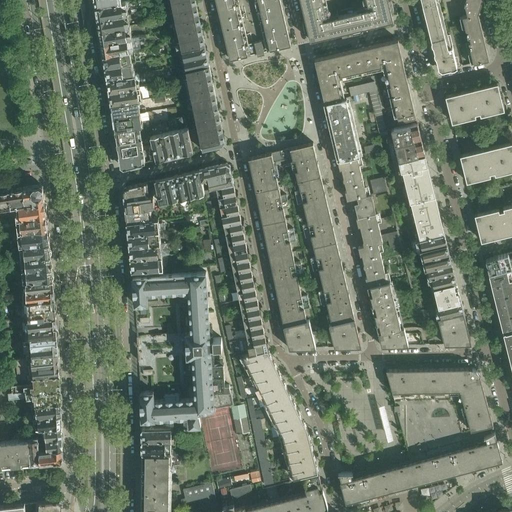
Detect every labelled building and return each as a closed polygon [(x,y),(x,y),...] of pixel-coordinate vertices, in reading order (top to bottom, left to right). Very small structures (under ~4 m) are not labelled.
[(195,0),(175,0),(172,1),(174,10),(197,6),(195,0)] [(257,53),(258,55),(265,53),(264,51),(291,45),(280,0),(216,0),(230,59),(257,53)] [(301,0),(311,40),(394,20),(388,0),(301,0)] [(482,0),(462,0),(461,4),(466,5),(468,15),(479,13),(482,0)] [(126,1),(96,6),(98,18),(128,13),(126,1)] [(458,67),(450,35),(446,36),(437,1),(423,4),(439,68),(443,70),(458,67)] [(197,6),(174,10),(176,20),(199,15),(197,6)] [(128,13),(98,18),(100,30),(130,25),(128,13)] [(479,13),(468,15),(463,16),(468,37),(470,37),(471,41),(469,42),(471,52),(468,53),(471,64),(489,59),(479,13)] [(199,15),(176,20),(178,30),(201,25),(199,15)] [(130,25),(100,30),(102,42),(132,37),(130,25)] [(201,25),(178,30),(180,40),(203,35),(201,25)] [(203,35),(180,40),(183,50),(205,45),(203,35)] [(132,37),(102,42),(104,54),(134,49),(132,37)] [(408,81),(398,40),(357,49),(362,70),(382,65),(381,62),(386,60),(391,85),(408,81)] [(205,45),(183,50),(185,60),(207,55),(205,45)] [(136,61),(134,50),(135,50),(134,49),(104,54),(106,66),(133,61),(136,61)] [(342,98),(336,72),(340,71),(341,75),(362,70),(357,49),(315,59),(325,102),(324,102),(342,98)] [(207,55),(185,60),(187,69),(209,64),(207,55)] [(135,73),(133,61),(106,66),(108,78),(138,73),(138,72),(135,73)] [(209,64),(187,69),(189,79),(211,74),(209,64)] [(146,73),(139,74),(138,73),(108,78),(110,90),(140,86),(140,85),(148,84),(146,73)] [(211,74),(189,79),(191,89),(213,84),(211,74)] [(386,130),(375,81),(350,87),(352,95),(370,91),(374,111),(369,112),(371,122),(377,121),(379,132),(386,130)] [(417,118),(411,92),(408,81),(391,85),(387,86),(394,117),(396,121),(396,123),(417,118)] [(498,82),(446,95),(452,122),(476,116),(476,114),(480,112),(481,115),(505,109),(498,82)] [(213,84),(191,89),(193,99),(215,93),(213,84)] [(148,85),(140,86),(110,90),(112,103),(142,99),(143,97),(149,96),(148,85)] [(167,94),(180,92),(179,85),(166,87),(167,94)] [(215,93),(193,99),(195,109),(197,108),(218,104),(215,93)] [(361,155),(349,108),(347,97),(342,98),(324,102),(338,160),(358,155),(361,155)] [(142,99),(112,103),(114,115),(141,112),(140,104),(141,103),(140,99),(141,99),(142,99)] [(218,104),(197,108),(199,118),(220,114),(218,104)] [(141,112),(114,115),(116,129),(144,125),(143,120),(142,120),(141,112)] [(222,124),(220,114),(199,118),(201,127),(202,128),(222,124)] [(418,123),(392,129),(396,145),(422,138),(418,123)] [(222,124),(202,128),(204,137),(216,135),(224,134),(222,124)] [(144,125),(116,129),(118,142),(142,138),(141,126),(144,125)] [(194,151),(190,129),(189,127),(180,129),(184,153),(194,151)] [(206,148),(204,137),(202,128),(201,127),(190,129),(194,151),(206,148)] [(180,129),(170,131),(175,155),(184,153),(180,129)] [(170,131),(160,133),(166,157),(175,155),(170,131)] [(151,136),(154,148),(157,159),(166,157),(160,133),(151,136)] [(224,134),(216,135),(204,137),(206,148),(216,145),(223,144),(225,140),(224,134)] [(142,138),(118,142),(119,154),(144,150),(142,138)] [(422,138),(396,145),(399,159),(425,153),(422,138)] [(511,141),(460,154),(467,181),(491,175),(490,173),(495,172),(495,174),(511,170),(511,141)] [(321,175),(314,142),(283,149),(285,159),(293,157),(298,180),(321,175)] [(367,153),(383,149),(382,143),(365,147),(367,153)] [(157,159),(154,148),(144,150),(146,162),(157,159)] [(144,150),(119,154),(121,165),(124,167),(146,162),(144,150)] [(280,150),(249,157),(256,190),(279,185),(274,162),(283,160),(280,150)] [(425,153),(399,159),(394,161),(396,171),(401,170),(404,183),(431,176),(425,153)] [(358,155),(338,160),(340,169),(342,169),(347,190),(345,190),(347,200),(354,198),(367,195),(358,155)] [(234,183),(230,165),(227,163),(200,169),(202,180),(207,178),(209,187),(217,186),(234,183)] [(204,189),(202,180),(200,169),(191,171),(196,195),(205,194),(204,189)] [(196,195),(191,171),(182,173),(187,197),(196,195)] [(187,197),(182,173),(173,175),(178,199),(187,197)] [(178,199),(173,175),(165,177),(169,200),(174,199),(178,199)] [(321,175),(298,180),(301,190),(295,191),(298,204),(304,202),(306,213),(329,208),(321,175)] [(370,180),(374,193),(388,190),(384,176),(370,180)] [(438,204),(434,188),(431,176),(404,183),(408,201),(410,201),(412,210),(438,204)] [(169,200),(165,177),(156,179),(159,193),(161,202),(165,201),(169,200)] [(159,193),(156,179),(126,186),(124,190),(125,197),(148,194),(159,193)] [(35,184),(35,185),(25,187),(27,204),(45,202),(43,186),(41,184),(40,184),(39,183),(35,184)] [(236,193),(234,183),(217,186),(217,188),(205,190),(206,197),(218,195),(219,197),(236,193)] [(279,185),(256,190),(263,223),(286,219),(284,208),(289,207),(287,194),(281,195),(279,185)] [(17,186),(15,188),(9,189),(11,205),(16,205),(27,204),(25,187),(23,187),(21,186),(17,186)] [(3,189),(2,190),(0,190),(0,206),(11,205),(9,189),(7,188),(3,189)] [(236,193),(219,197),(221,206),(238,202),(236,193)] [(150,206),(148,194),(125,197),(126,209),(150,206)] [(376,212),(372,194),(367,195),(354,198),(358,217),(359,217),(376,213),(376,212)] [(47,214),(46,209),(47,207),(47,203),(45,202),(27,204),(16,205),(16,211),(14,211),(15,217),(47,214)] [(238,202),(221,206),(223,215),(240,212),(238,202)] [(445,233),(440,214),(438,204),(412,210),(419,239),(445,233)] [(499,208),(475,214),(482,241),(511,233),(511,204),(503,207),(504,209),(500,210),(499,208)] [(150,206),(126,209),(128,221),(151,218),(150,206)] [(329,208),(306,213),(309,223),(303,224),(306,237),(311,236),(314,247),(337,241),(329,208)] [(240,212),(223,215),(224,225),(242,221),(240,212)] [(388,281),(380,250),(378,242),(389,240),(390,248),(401,245),(397,231),(381,235),(376,212),(376,213),(359,217),(358,217),(363,239),(365,245),(358,246),(361,255),(362,255),(366,269),(367,276),(366,276),(368,286),(388,281)] [(47,214),(15,217),(17,231),(48,227),(48,222),(49,220),(49,217),(47,215),(47,214)] [(207,223),(205,215),(193,217),(194,225),(207,223)] [(168,229),(167,219),(160,220),(160,217),(151,218),(128,221),(129,233),(161,230),(168,229)] [(286,219),(263,223),(270,257),(293,252),(291,241),(296,240),(294,228),(288,229),(286,219)] [(242,221),(224,225),(226,234),(244,230),(242,221)] [(48,227),(17,231),(18,243),(50,240),(49,236),(51,234),(50,230),(49,229),(48,227)] [(169,239),(168,229),(161,230),(129,233),(130,245),(162,242),(165,242),(165,240),(169,239)] [(244,230),(226,234),(228,243),(246,240),(244,230)] [(445,233),(419,239),(418,239),(414,240),(416,250),(423,248),(447,243),(445,233)] [(212,250),(210,238),(203,240),(205,251),(212,250)] [(50,240),(18,243),(20,256),(51,253),(50,240)] [(246,240),(228,243),(230,253),(248,249),(246,240)] [(337,241),(314,247),(316,257),(311,258),(314,270),(319,269),(322,280),(345,275),(337,241)] [(162,242),(130,245),(131,256),(163,254),(162,242)] [(447,243),(423,248),(425,254),(422,255),(422,258),(425,257),(450,252),(447,243)] [(248,249),(230,253),(232,262),(250,258),(248,249)] [(511,251),(503,254),(498,255),(502,270),(510,267),(511,266),(511,251)] [(293,252),(270,257),(277,290),(300,286),(298,275),(303,274),(301,261),(295,262),(293,252)] [(450,252),(425,257),(427,264),(424,265),(425,268),(452,261),(450,252)] [(51,253),(20,256),(21,268),(52,265),(51,253)] [(163,254),(131,256),(133,269),(164,266),(163,254)] [(493,257),(486,259),(490,273),(502,270),(498,255),(493,257)] [(250,258),(232,262),(234,272),(252,268),(250,258)] [(452,261),(425,268),(427,274),(429,273),(430,277),(454,271),(452,261)] [(52,265),(21,268),(23,281),(53,277),(52,265)] [(511,288),(511,273),(510,267),(502,270),(490,273),(494,293),(511,288)] [(252,268),(234,272),(236,281),(254,277),(252,268)] [(454,271),(430,277),(428,277),(430,283),(434,282),(435,287),(457,282),(454,271)] [(234,404),(231,384),(226,384),(224,358),(215,359),(214,354),(214,348),(223,347),(222,337),(212,338),(210,321),(207,321),(204,294),(207,294),(207,289),(203,289),(203,283),(206,283),(206,273),(205,273),(205,272),(133,275),(135,304),(148,303),(148,300),(159,299),(158,293),(176,292),(176,294),(177,296),(181,296),(182,294),(181,291),(189,291),(192,332),(186,332),(188,357),(193,356),(196,397),(180,398),(180,393),(164,394),(165,399),(154,400),(154,390),(141,391),(142,419),(167,418),(178,417),(186,417),(186,425),(190,425),(202,425),(199,411),(234,404)] [(345,275),(322,280),(324,290),(319,291),(322,304),(327,302),(330,315),(353,309),(345,275)] [(53,277),(23,281),(20,281),(21,291),(54,287),(53,277)] [(254,277),(236,281),(238,290),(256,287),(254,277)] [(392,280),(388,281),(368,286),(372,303),(396,298),(392,280)] [(459,291),(457,282),(435,287),(436,292),(434,293),(435,297),(437,296),(459,291)] [(300,286),(277,290),(284,325),(307,320),(305,308),(310,307),(308,295),(302,296),(300,286)] [(54,287),(21,291),(22,300),(55,297),(54,287)] [(256,287),(238,290),(240,300),(258,296),(256,287)] [(511,288),(494,293),(499,313),(511,309),(511,288)] [(461,301),(459,291),(437,296),(439,306),(461,301)] [(258,296),(240,300),(242,309),(260,306),(258,296)] [(55,297),(22,300),(24,319),(56,316),(55,297)] [(396,298),(372,303),(377,323),(379,333),(401,328),(399,319),(401,318),(396,298)] [(461,301),(439,306),(441,311),(436,312),(437,317),(439,317),(464,311),(461,301)] [(260,306),(242,309),(244,319),(261,315),(260,306)] [(353,309),(330,315),(332,322),(355,318),(353,309)] [(511,309),(499,313),(504,332),(511,330),(511,309)] [(464,311),(439,317),(445,344),(472,343),(464,311)] [(261,315),(244,319),(246,328),(263,325),(261,315)] [(56,316),(24,319),(25,328),(57,324),(56,316)] [(355,318),(332,322),(332,323),(329,324),(335,347),(362,346),(355,318)] [(307,320),(284,325),(290,348),(316,347),(310,319),(307,320)] [(57,324),(25,328),(26,337),(58,334),(57,324)] [(263,325),(246,328),(248,338),(265,334),(263,325)] [(401,328),(379,333),(382,346),(409,345),(404,327),(401,328)] [(59,354),(58,334),(26,337),(26,341),(23,342),(24,353),(28,353),(28,357),(59,354)] [(278,367),(273,357),(268,349),(265,334),(248,338),(251,353),(244,355),(254,375),(278,367)] [(59,354),(28,357),(12,358),(14,378),(32,376),(60,373),(59,354)] [(288,387),(283,377),(278,367),(254,375),(264,395),(288,387)] [(388,369),(388,368),(387,368),(393,391),(392,391),(393,395),(458,391),(469,432),(492,426),(492,425),(493,424),(480,375),(479,372),(477,370),(475,368),(473,368),(469,367),(388,369)] [(60,373),(32,376),(33,384),(12,386),(13,392),(61,387),(60,373)] [(242,376),(237,377),(243,398),(247,396),(242,376)] [(13,392),(8,392),(9,399),(34,396),(35,402),(61,400),(61,387),(13,392)] [(298,408),(293,398),(288,387),(264,395),(274,414),(298,408)] [(270,463),(261,417),(265,417),(264,408),(255,410),(253,397),(248,398),(265,484),(274,482),(271,468),(270,463)] [(61,400),(35,402),(32,402),(32,407),(36,406),(37,414),(62,412),(61,400)] [(233,406),(235,418),(247,416),(244,404),(233,406)] [(308,428),(303,419),(298,408),(274,414),(284,434),(308,428)] [(62,412),(37,414),(33,415),(34,421),(36,428),(42,427),(62,425),(62,412)] [(62,425),(42,427),(43,439),(45,439),(46,448),(63,447),(62,425)] [(172,426),(142,427),(143,453),(144,453),(170,452),(172,452),(172,426)] [(313,450),(311,439),(308,428),(284,434),(289,456),(313,450)] [(417,482),(503,459),(495,431),(481,440),(480,443),(446,452),(411,461),(403,463),(391,467),(390,464),(352,474),(352,472),(353,472),(341,472),(338,472),(340,480),(341,480),(347,501),(403,486),(409,484),(417,482)] [(39,462),(38,449),(40,449),(39,435),(28,436),(29,438),(31,463),(39,462)] [(0,465),(31,463),(29,438),(0,441),(0,465)] [(63,456),(63,447),(46,448),(40,449),(38,449),(39,462),(61,459),(63,456)] [(319,471),(316,460),(313,450),(289,456),(294,477),(319,471)] [(166,511),(172,511),(172,510),(173,453),(170,453),(170,452),(144,453),(143,453),(141,511),(166,511)] [(328,506),(326,498),(323,490),(319,473),(303,477),(307,492),(274,500),(277,511),(318,511),(327,509),(328,508),(328,507),(328,506)] [(231,476),(217,480),(219,488),(233,484),(231,476)] [(216,497),(213,482),(184,489),(186,498),(181,499),(183,504),(198,501),(216,497)] [(231,489),(233,499),(252,489),(251,483),(231,489)] [(217,503),(216,497),(198,501),(199,508),(217,503)] [(60,499),(37,501),(36,511),(62,511),(63,502),(60,499)] [(277,511),(274,500),(246,508),(245,505),(235,507),(236,511),(277,511)] [(25,511),(25,503),(0,505),(0,511),(25,511)]
